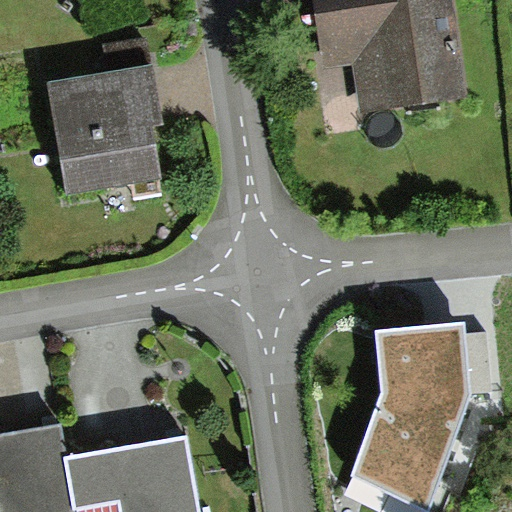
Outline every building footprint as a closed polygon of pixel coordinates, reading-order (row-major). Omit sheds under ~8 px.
[(449,0),(314,0),(324,64),(359,59),(366,110),(464,95),(449,0)] [(154,63),(47,81),(66,193),(131,182),(134,198),(168,192),(156,125),(165,124),(154,63)] [(458,331),(371,337),(383,510),(470,504),(458,331)] [(476,332),(479,396),(504,395),(501,331),(476,332)] [(0,509),(0,511),(75,511),(74,505),(66,455),(60,422),(0,432),(0,509)] [(74,505),(120,497),(122,511),(203,511),(190,433),(177,435),(66,455),(74,505)]
